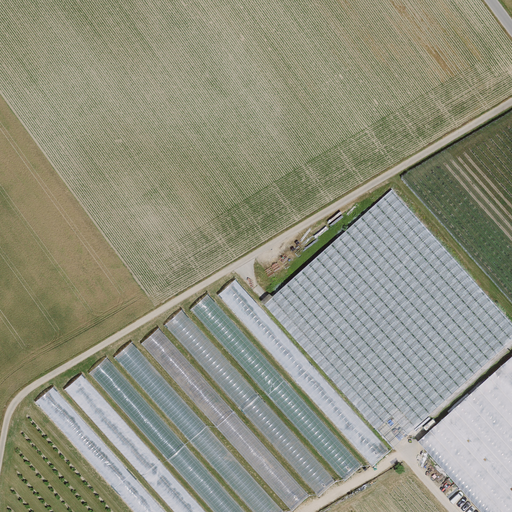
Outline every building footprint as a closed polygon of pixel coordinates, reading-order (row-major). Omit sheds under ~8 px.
[(263,301),(382,442),(388,437),(393,443),(511,342),(511,327),(395,190),(263,301)] [(234,280),(219,294),(262,340),(272,331),(280,339),(285,334),(234,280)] [(264,360),(209,294),(196,304),(252,371),(264,360)] [(284,442),(292,435),(181,310),(166,323),(242,409),(251,402),(262,414),(259,417),(271,431),(268,434),(277,444),(279,442),(291,456),(288,459),(318,494),(332,482),(298,444),(291,450),(284,442)] [(309,495),(159,327),(141,343),(291,511),(309,495)] [(283,511),(132,341),(115,356),(252,511),(283,511)] [(89,372),(213,511),(245,511),(107,356),(89,372)] [(511,511),(511,356),(415,439),(478,511),(511,511)] [(67,386),(173,511),(203,511),(85,372),(67,386)] [(37,400),(134,511),(164,511),(54,385),(37,400)]
